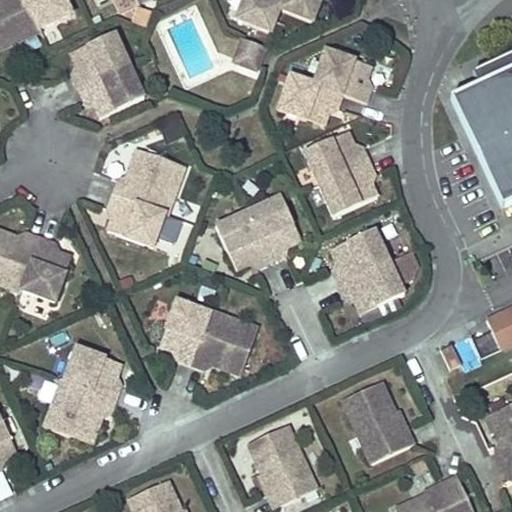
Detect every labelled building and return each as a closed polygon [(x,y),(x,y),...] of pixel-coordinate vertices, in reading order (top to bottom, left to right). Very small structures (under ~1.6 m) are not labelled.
[(40,31),(24,0),(0,0),(0,54),(41,34),(40,31)] [(24,0),(40,31),(71,16),(63,0),(24,0)] [(243,0),(236,20),(272,34),(279,14),(283,0),(243,0)] [(283,0),(279,14),(312,25),(320,0),(283,0)] [(70,79),(77,93),(131,68),(115,34),(70,55),(79,75),(70,79)] [(263,51),(239,42),(230,67),(255,76),(263,51)] [(324,53),(310,88),(341,99),(366,109),(371,93),(363,90),(370,70),(324,53)] [(476,90),(447,103),(499,213),(511,207),(511,56),(470,76),(476,90)] [(131,68),(77,93),(83,107),(92,104),(99,119),(100,119),(144,99),(131,68)] [(310,88),(289,80),(276,111),(320,128),(326,115),(334,118),(341,99),(310,88)] [(303,154),(318,187),(368,164),(361,151),(355,153),(346,134),(303,154)] [(119,183),(113,197),(165,215),(168,217),(185,170),(137,153),(125,185),(119,183)] [(368,164),(318,187),(332,218),(375,198),(368,183),(375,179),(368,164)] [(165,215),(113,197),(108,213),(115,215),(108,233),(153,249),(165,215)] [(279,198),(247,213),(271,264),(284,258),(281,252),(300,243),(279,198)] [(271,264),(247,213),(215,228),(237,273),(254,265),(257,271),(271,264)] [(375,231),(336,249),(351,282),(390,264),(375,231)] [(0,288),(21,297),(23,293),(42,241),(24,234),(21,241),(0,233),(0,288)] [(42,241),(23,293),(57,305),(73,262),(55,255),(57,247),(42,241)] [(351,282),(336,249),(331,252),(339,272),(332,275),(338,288),(351,282)] [(413,253),(394,260),(405,287),(424,280),(413,253)] [(390,264),(351,282),(365,313),(404,295),(390,264)] [(351,282),(338,288),(344,302),(352,299),(360,315),(365,313),(351,282)] [(176,363),(190,368),(210,316),(175,303),(159,347),(179,355),(176,363)] [(210,316),(190,368),(204,374),(208,365),(239,377),(257,328),(212,310),(210,316)] [(511,346),(511,310),(485,323),(499,353),(511,346)] [(451,348),(440,353),(449,372),(460,367),(451,348)] [(75,349),(63,382),(116,401),(121,387),(114,384),(120,365),(75,349)] [(63,382),(59,380),(42,428),(91,446),(103,412),(110,414),(116,401),(63,382)] [(400,434),(391,416),(377,386),(340,403),(370,466),(412,446),(405,431),(400,434)] [(495,453),(502,467),(511,461),(511,407),(488,418),(503,450),(495,453)] [(397,414),(391,416),(400,434),(405,431),(404,431),(397,414)] [(0,423),(0,472),(2,472),(0,468),(0,463),(15,456),(0,423)] [(249,445),(263,475),(271,493),(266,495),(273,510),(317,490),(289,427),(249,445)] [(511,461),(502,467),(508,482),(511,479),(511,461)] [(2,473),(0,473),(0,499),(11,495),(2,473)] [(263,475),(258,477),(266,495),(271,493),(263,475)] [(471,511),(456,478),(446,483),(460,511),(471,511)] [(179,511),(166,483),(126,502),(130,511),(179,511)] [(443,489),(425,498),(396,510),(396,511),(460,511),(446,483),(441,485),(443,489)] [(441,485),(423,493),(425,498),(443,489),(441,485)]
